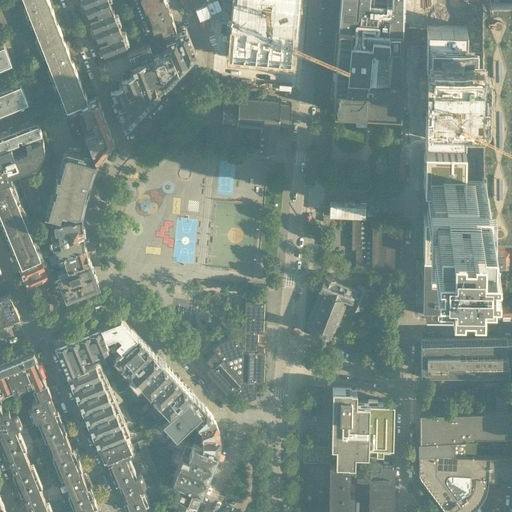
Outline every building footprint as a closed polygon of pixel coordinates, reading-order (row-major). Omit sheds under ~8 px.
[(24,0),(30,14),(23,16),(26,24),(30,22),(54,13),(48,0),(24,0)] [(109,0),(91,0),(84,3),(88,13),(86,14),(88,18),(90,17),(94,27),(117,18),(109,0)] [(165,0),(145,0),(133,5),(139,19),(169,7),(165,0)] [(234,0),(230,54),(291,59),(296,0),(234,0)] [(340,0),(338,24),(332,90),(334,91),(333,110),(397,113),(400,113),(401,29),(401,0),(340,0)] [(426,0),(426,24),(467,25),(467,3),(481,3),(487,3),(487,0),(426,0)] [(487,3),(481,3),(481,12),(481,52),(481,102),(482,172),(484,172),(484,174),(484,213),(484,227),(484,229),(484,230),(483,230),(483,239),(511,239),(511,36),(511,4),(487,3)] [(169,7),(139,19),(144,32),(161,25),(163,31),(176,25),(169,7)] [(54,13),(30,22),(31,25),(34,23),(42,44),(35,47),(38,54),(42,53),(43,55),(46,54),(67,46),(54,13)] [(117,18),(94,27),(98,37),(96,38),(97,42),(99,41),(103,52),(126,43),(117,18)] [(426,25),(424,138),(465,139),(465,115),(478,115),(478,102),(481,102),(481,52),(479,52),(479,39),(466,39),(466,25),(426,25)] [(175,31),(176,34),(187,61),(196,52),(186,27),(175,31)] [(187,61),(176,34),(166,39),(169,46),(178,70),(187,61)] [(9,39),(3,41),(11,59),(16,57),(9,39)] [(3,40),(0,41),(0,65),(12,61),(11,59),(3,41),(3,40)] [(127,52),(132,63),(146,58),(153,55),(148,43),(127,52)] [(67,46),(46,54),(57,83),(78,75),(67,46)] [(169,46),(152,52),(153,55),(164,85),(178,70),(169,46)] [(112,56),(128,53),(126,47),(111,50),(112,56)] [(164,85),(153,55),(146,58),(159,90),(164,85)] [(159,90),(146,58),(132,63),(135,69),(135,68),(135,69),(148,102),(159,90)] [(148,102),(135,69),(122,75),(124,81),(137,113),(148,102)] [(78,75),(57,83),(63,97),(60,98),(64,108),(66,107),(75,104),(88,99),(78,75)] [(25,78),(20,81),(27,99),(33,97),(32,93),(25,78)] [(19,79),(0,87),(0,101),(3,110),(28,100),(27,99),(20,81),(19,79)] [(137,113),(124,81),(110,87),(125,124),(125,125),(129,121),(133,118),(137,113)] [(287,122),(289,100),(278,99),(279,97),(236,93),(236,100),(221,99),(219,117),(220,117),(224,117),(234,118),(234,120),(235,120),(235,126),(258,128),(256,148),(273,149),(275,123),(276,123),(276,121),(287,122)] [(105,115),(97,96),(88,99),(75,104),(81,118),(80,118),(82,124),(105,115)] [(74,107),(66,110),(69,115),(76,112),(74,107)] [(112,135),(105,115),(82,124),(95,156),(98,157),(111,141),(112,139),(112,138),(112,136),(112,135)] [(41,132),(36,120),(36,119),(16,127),(19,135),(21,135),(22,139),(41,132)] [(70,124),(75,139),(79,137),(76,130),(79,129),(76,122),(70,124)] [(0,132),(0,147),(19,141),(17,136),(19,135),(16,127),(0,132)] [(40,156),(41,154),(42,153),(42,151),(43,149),(43,147),(43,145),(43,143),(43,142),(43,140),(43,138),(42,137),(41,138),(38,139),(33,140),(31,141),(29,137),(22,139),(21,140),(19,141),(0,147),(0,181),(9,178),(12,177),(10,172),(30,164),(32,163),(33,163),(35,162),(36,161),(37,159),(38,158),(39,157),(40,156)] [(52,187),(46,210),(46,212),(56,215),(57,215),(60,215),(61,209),(76,214),(82,213),(84,203),(86,190),(87,190),(90,181),(89,181),(92,171),(97,159),(98,157),(95,156),(68,148),(63,151),(53,187),(52,187)] [(427,187),(427,213),(423,213),(422,232),(423,252),(448,253),(463,253),(463,229),(473,230),(483,230),(484,174),(465,173),(464,149),(424,148),(423,187),(427,187)] [(34,218),(50,218),(56,217),(56,215),(46,212),(46,210),(43,212),(36,196),(41,194),(31,171),(17,176),(34,218)] [(9,178),(0,181),(0,215),(24,206),(22,201),(19,203),(15,192),(18,191),(14,182),(11,183),(9,178)] [(24,206),(0,215),(0,216),(12,244),(33,235),(32,234),(34,234),(32,230),(34,229),(30,220),(27,221),(23,212),(26,210),(24,206)] [(82,213),(76,214),(56,217),(50,218),(51,218),(52,227),(50,227),(51,235),(50,235),(51,235),(80,228),(80,223),(83,223),(82,213)] [(355,249),(355,263),(355,266),(386,273),(388,265),(397,266),(398,222),(373,222),(373,218),(352,218),(351,249),(355,249)] [(51,235),(53,243),(55,242),(57,249),(58,250),(57,251),(84,242),(83,232),(81,233),(80,228),(51,235)] [(33,235),(12,244),(20,264),(41,254),(39,249),(42,248),(38,239),(35,240),(33,235)] [(511,261),(511,239),(483,240),(482,261),(511,261)] [(57,249),(48,253),(49,255),(52,262),(62,258),(65,266),(68,265),(73,263),(89,256),(84,242),(57,251),(58,250),(57,249)] [(47,251),(41,254),(20,264),(24,273),(48,262),(46,258),(43,259),(42,258),(49,255),(48,253),(47,251)] [(447,304),(448,253),(423,252),(422,304),(425,304),(424,315),(462,315),(462,305),(447,304)] [(89,256),(73,263),(74,266),(69,268),(68,265),(65,266),(57,269),(67,293),(99,281),(89,256)] [(482,273),(481,314),(497,314),(496,288),(511,287),(511,261),(482,261),(482,262),(482,271),(482,273)] [(48,262),(24,273),(28,283),(52,272),(48,262)] [(19,312),(11,292),(5,278),(0,280),(0,269),(1,269),(0,267),(0,322),(20,315),(19,312)] [(362,308),(369,288),(357,284),(355,287),(334,279),(335,277),(324,273),(319,288),(320,288),(348,299),(350,300),(349,304),(351,304),(350,307),(359,310),(360,308),(362,308)] [(511,287),(496,288),(497,314),(511,314),(511,287)] [(342,315),(343,310),(344,310),(344,309),(346,304),(348,299),(320,288),(317,299),(316,299),(316,300),(314,304),(314,305),(312,310),(311,311),(312,311),(310,316),(310,315),(309,316),(310,316),(308,321),(307,321),(306,326),(305,328),(315,332),(315,333),(315,335),(318,336),(321,337),(321,335),(322,335),(333,339),(335,332),(337,327),(338,326),(337,326),(339,322),(340,321),(339,320),(341,316),(342,315)] [(263,328),(264,299),(263,299),(250,299),(250,298),(249,298),(249,299),(246,299),(246,298),(245,298),(244,334),(238,334),(217,341),(212,346),(215,349),(206,358),(211,364),(207,368),(207,369),(207,370),(207,371),(227,392),(228,393),(229,393),(234,389),(243,398),(243,399),(244,399),(254,395),(255,395),(255,394),(256,381),(262,381),(263,380),(263,379),(264,350),(264,349),(264,348),(263,348),(257,348),(258,339),(257,339),(258,330),(261,330),(262,330),(263,329),(263,328)] [(155,313),(158,309),(150,300),(147,304),(155,313)] [(120,315),(100,323),(108,342),(107,343),(109,347),(108,348),(110,353),(113,351),(115,354),(138,333),(120,315)] [(100,323),(89,328),(101,357),(106,355),(110,353),(108,348),(109,347),(107,343),(108,342),(100,323)] [(89,328),(78,332),(90,361),(96,359),(101,357),(89,328)] [(78,332),(66,337),(79,366),(90,361),(78,332)] [(138,333),(115,354),(123,362),(145,341),(138,333)] [(511,336),(420,338),(420,370),(508,369),(508,357),(507,357),(511,356),(511,336)] [(55,341),(68,371),(79,366),(66,337),(55,341)] [(145,341),(123,362),(121,364),(128,373),(130,370),(132,371),(154,351),(145,341)] [(46,379),(34,349),(21,354),(22,354),(32,380),(34,384),(46,379)] [(162,360),(154,351),(132,371),(140,381),(162,360)] [(32,380),(22,354),(12,358),(23,384),(24,388),(28,387),(26,382),(32,380)] [(23,384),(12,358),(3,362),(16,393),(18,392),(16,387),(23,384)] [(79,366),(68,371),(73,383),(101,371),(96,359),(90,361),(79,366)] [(150,391),(172,370),(162,360),(140,381),(137,383),(141,388),(147,394),(150,391)] [(3,362),(0,363),(0,381),(4,391),(11,388),(13,394),(16,393),(3,362)] [(160,402),(182,381),(172,370),(150,391),(160,402)] [(101,371),(73,383),(78,395),(106,383),(101,371)] [(61,417),(57,408),(56,409),(54,404),(56,403),(54,397),(51,398),(49,393),(51,393),(46,381),(35,385),(40,396),(31,399),(34,405),(28,407),(33,419),(40,417),(43,425),(61,417)] [(160,402),(151,410),(160,421),(162,419),(170,412),(191,391),(182,381),(160,402)] [(504,392),(504,385),(504,384),(503,384),(503,383),(495,382),(483,384),(483,392),(482,392),(482,393),(496,394),(503,393),(504,392)] [(106,383),(78,395),(83,407),(111,396),(106,383)] [(332,386),(331,444),(336,444),(336,454),(336,461),(351,462),(350,463),(354,463),(355,452),(383,452),(383,445),(390,445),(393,446),(394,402),(356,401),(356,388),(351,388),(351,387),(332,386)] [(170,412),(162,419),(176,434),(194,417),(194,418),(205,406),(191,391),(170,412)] [(508,410),(508,393),(495,395),(496,411),(508,410)] [(111,396),(83,407),(88,419),(116,408),(111,396)] [(205,406),(194,418),(200,426),(215,420),(215,419),(214,417),(213,416),(212,415),(211,413),(210,412),(209,411),(208,410),(207,408),(205,406)] [(28,407),(17,412),(22,424),(33,419),(28,407)] [(116,408),(88,419),(93,431),(121,420),(116,408)] [(511,408),(419,410),(419,416),(419,438),(422,438),(422,439),(475,436),(475,433),(511,433),(511,408)] [(19,437),(15,427),(22,424),(17,412),(11,414),(9,409),(0,412),(0,411),(0,442),(1,444),(19,437)] [(66,430),(61,417),(43,425),(48,437),(64,430),(65,431),(66,430)] [(121,420),(93,431),(98,443),(126,432),(121,420)] [(215,420),(200,426),(202,436),(219,436),(219,434),(219,433),(219,431),(218,429),(218,427),(217,425),(217,424),(216,422),(215,420)] [(48,437),(59,464),(77,457),(73,446),(71,446),(69,441),(71,440),(69,435),(67,436),(65,431),(64,430),(48,437)] [(126,432),(98,443),(100,448),(104,456),(130,445),(132,444),(128,436),(126,432)] [(219,436),(202,436),(202,446),(217,452),(218,451),(218,449),(219,447),(219,445),(219,443),(219,442),(219,440),(219,438),(219,436)] [(511,511),(511,457),(475,455),(476,436),(475,436),(422,439),(422,438),(419,438),(418,438),(418,467),(418,468),(418,469),(418,470),(419,471),(419,472),(419,473),(420,474),(420,475),(421,476),(421,477),(425,481),(446,510),(444,511),(511,511)] [(23,448),(19,437),(1,444),(5,455),(7,455),(23,448)] [(149,454),(143,439),(137,442),(144,456),(149,454)] [(217,452),(202,446),(194,443),(188,456),(212,466),(217,452)] [(130,445),(104,456),(106,462),(107,462),(112,472),(130,465),(125,455),(133,452),(130,445)] [(23,448),(7,455),(9,460),(7,461),(9,466),(11,465),(13,470),(12,471),(16,482),(34,475),(23,448)] [(212,466),(188,456),(182,453),(177,467),(207,478),(212,466)] [(77,457),(59,464),(71,492),(87,485),(85,480),(87,479),(85,473),(83,474),(81,469),(82,468),(77,457)] [(166,494),(151,458),(145,460),(160,497),(166,494)] [(350,476),(350,463),(351,462),(336,461),(330,461),(329,511),(349,511),(350,506),(353,506),(354,492),(348,492),(348,476),(350,476)] [(391,511),(391,510),(391,504),(392,504),(392,502),(391,502),(391,496),(392,496),(392,494),(391,494),(391,488),(392,488),(392,486),(391,486),(391,480),(392,480),(392,478),(391,478),(392,472),(392,465),(371,464),(371,471),(372,471),(371,477),(371,479),(371,486),(370,486),(370,488),(371,488),(371,494),(370,494),(370,496),(371,496),(371,502),(370,502),(370,504),(371,504),(371,510),(370,510),(369,511),(391,511)] [(130,465),(112,472),(116,483),(118,483),(120,488),(118,489),(120,494),(122,493),(124,498),(123,499),(127,510),(149,501),(144,490),(141,491),(139,487),(146,484),(141,472),(134,475),(130,465)] [(207,478),(177,467),(172,479),(184,484),(202,492),(207,478)] [(34,475),(16,482),(21,494),(23,493),(25,498),(22,499),(25,504),(27,503),(30,510),(46,503),(34,475)] [(89,484),(87,485),(71,492),(78,511),(98,511),(100,511),(98,505),(97,506),(89,484)] [(202,492),(184,484),(178,498),(196,506),(202,492)] [(193,511),(196,506),(178,498),(177,498),(171,511),(166,511),(167,509),(159,505),(156,511),(193,511)] [(49,511),(47,506),(46,503),(30,510),(28,510),(28,511),(49,511)]
